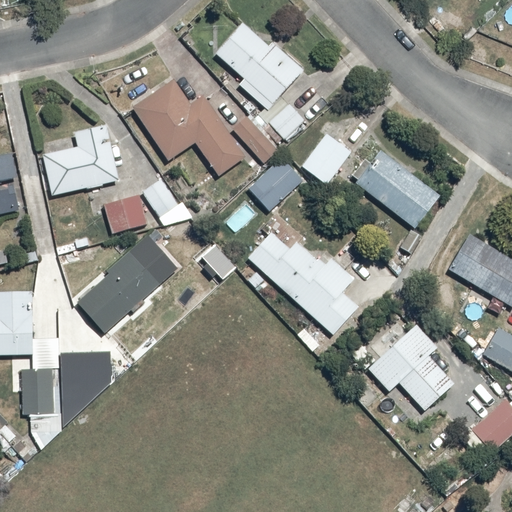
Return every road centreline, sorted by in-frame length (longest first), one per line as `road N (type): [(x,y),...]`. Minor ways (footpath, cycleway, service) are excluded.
road 1 (residential): [(511,137),(408,72),(343,0)]
road 2 (residential): [(0,53),(114,26),(156,0)]
